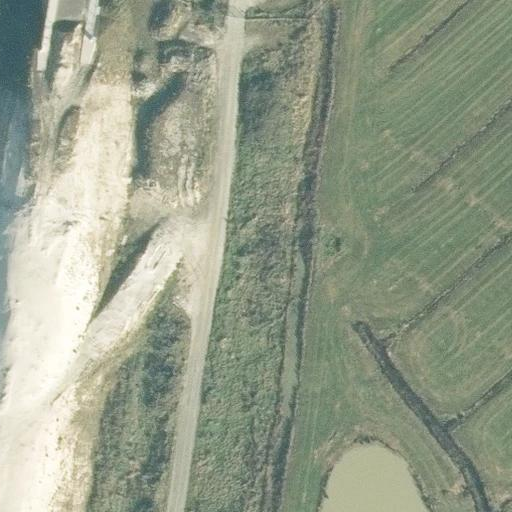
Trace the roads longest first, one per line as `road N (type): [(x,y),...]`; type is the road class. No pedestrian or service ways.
road 1 (primary): [(70,0),(23,435),(6,511)]
road 2 (track): [(236,0),(173,511)]
